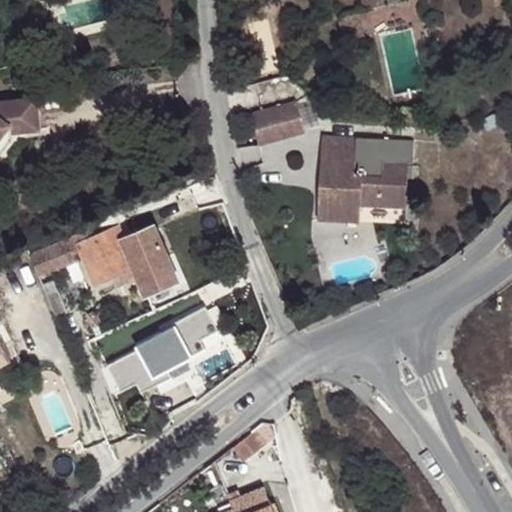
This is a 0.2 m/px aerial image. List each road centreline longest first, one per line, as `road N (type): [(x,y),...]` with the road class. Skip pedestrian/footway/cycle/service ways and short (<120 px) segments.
road 1 (residential): [(207,0),(222,172),(300,368)]
road 2 (residential): [(235,407),(206,415),(86,511)]
road 3 (residential): [(459,466),(415,305)]
road 4 (residential): [(353,339),(459,466)]
road 5 (residential): [(125,511),(220,438),(235,407)]
